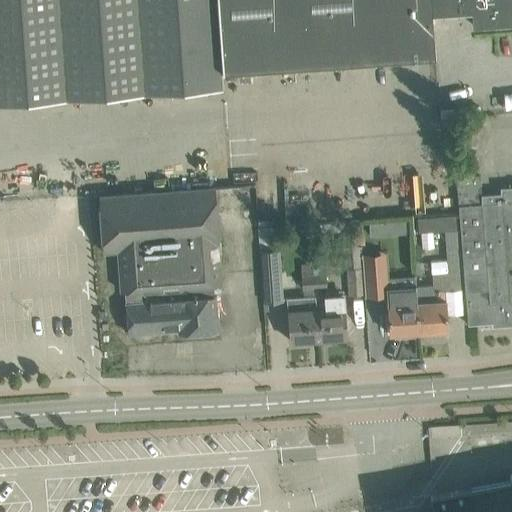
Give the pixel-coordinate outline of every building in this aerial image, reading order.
[(511,0),(0,0),(0,104),(222,88),(221,72),(435,57),(432,13),(471,10),(472,25),(511,21),(511,0)] [(511,185),(501,187),(501,192),(481,193),(480,175),(457,176),(458,204),(459,204),(461,228),(465,289),(468,324),(511,320),(511,185)] [(257,209),(256,196),(255,184),(99,194),(103,253),(120,252),(122,275),(123,275),(125,302),(126,313),(128,333),(178,329),(178,332),(218,330),(217,310),(215,295),(224,294),(218,211),(257,209)] [(419,332),(448,330),(445,300),(444,290),(465,289),(461,228),(458,228),(457,214),(417,217),(418,232),(444,230),(446,260),(431,262),(432,284),(416,286),(419,332)] [(279,249),(260,250),(263,301),(282,300),(279,249)] [(388,294),(387,287),(385,254),(361,256),(362,256),(365,296),(388,294)] [(290,341),(318,339),(314,261),(312,261),(312,265),(304,266),(305,275),(301,276),(302,296),(287,297),(290,341)] [(343,294),(325,295),(318,295),(318,287),(325,286),(324,261),(314,261),(318,339),(346,337),(343,294)] [(362,266),(348,268),(350,294),(364,292),(362,266)] [(416,332),(419,332),(416,286),(387,287),(388,294),(388,304),(390,334),(405,333),(405,337),(416,336),(416,332)] [(510,481),(430,495),(433,511),(511,511),(511,474),(509,475),(510,481)]
